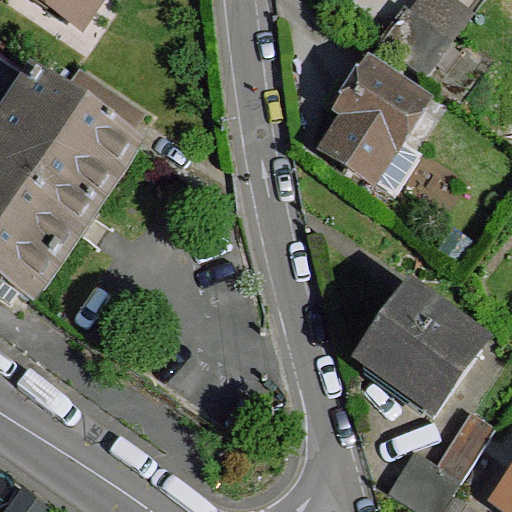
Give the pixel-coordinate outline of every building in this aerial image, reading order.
[(95,0),(39,0),(79,25),(95,0)] [(466,13),(447,0),(422,0),(410,18),(403,13),(380,45),(423,75),(466,13)] [(0,59),(0,105),(21,75),(0,59)] [(321,155),(368,185),(420,105),(363,68),(333,114),(344,120),(321,155)] [(77,72),(58,99),(124,145),(133,132),(143,117),(77,72)] [(0,290),(20,304),(128,147),(124,145),(58,99),(21,75),(0,105),(0,290)] [(403,298),(356,363),(428,414),(475,349),(403,298)] [(496,433),(469,416),(434,473),(460,489),(496,433)] [(445,511),(453,500),(460,489),(434,473),(413,460),(388,502),(404,511),(445,511)] [(511,511),(511,481),(494,507),(501,511),(511,511)] [(471,511),(453,500),(445,511),(471,511)]
